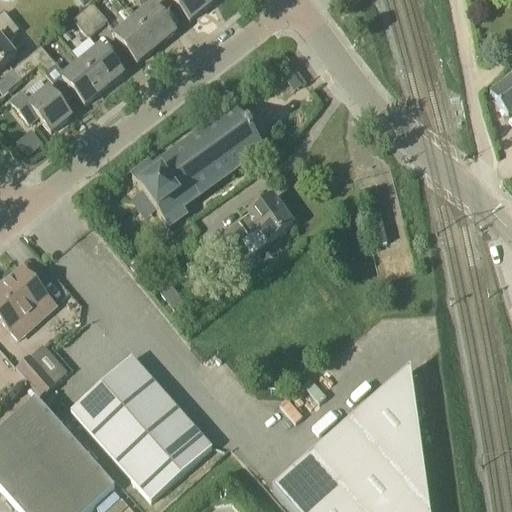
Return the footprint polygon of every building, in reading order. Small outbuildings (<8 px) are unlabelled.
[(168,0),(189,25),(209,9),(201,0),(168,0)] [(201,0),(209,9),(219,0),(201,0)] [(83,15),(98,34),(108,26),(92,8),(83,15)] [(134,24),(156,52),(175,36),(153,9),(134,24)] [(88,42),(98,34),(83,15),(73,24),(88,42)] [(0,73),(16,61),(6,49),(13,44),(11,42),(19,35),(4,16),(0,18),(0,73)] [(137,67),(156,52),(134,24),(114,40),(137,67)] [(100,51),(97,53),(88,43),(73,56),(82,66),(81,66),(104,94),(123,79),(100,51)] [(39,69),(46,77),(56,69),(41,51),(31,59),(39,69)] [(21,84),(39,69),(31,59),(13,75),(21,84)] [(84,110),(104,94),(81,66),(62,82),(84,110)] [(511,116),(511,78),(491,94),(490,96),(508,120),(511,116)] [(29,109),(22,100),(11,108),(29,129),(38,122),(51,137),(70,121),(48,94),(29,109)] [(168,161),(169,163),(154,174),(150,168),(132,182),(142,195),(142,196),(157,217),(167,230),(186,217),(182,212),(197,201),(198,203),(200,202),(198,200),(213,189),(214,191),(216,190),(215,188),(229,178),(231,179),(232,178),(231,177),(246,166),(247,168),(248,167),(247,165),(262,154),(263,156),(264,155),(234,113),(233,114),(234,116),(220,126),(218,125),(217,126),(218,128),(203,138),(202,136),(200,138),(202,139),(187,150),(186,148),(184,149),(185,151),(171,162),(169,160),(168,161)] [(15,144),(26,161),(43,150),(33,133),(15,144)] [(373,193),(360,196),(374,250),(387,247),(373,193)] [(244,249),(241,245),(258,233),(268,247),(293,229),(285,218),(289,215),(282,205),(278,208),(272,201),(248,218),(249,220),(219,242),(231,258),(244,249)] [(138,280),(149,272),(141,261),(130,270),(138,280)] [(55,311),(31,284),(22,274),(0,293),(0,324),(17,344),(55,311)] [(176,318),(186,310),(171,290),(161,298),(176,318)] [(57,389),(55,388),(67,378),(43,350),(31,361),(30,360),(16,372),(42,402),(57,389)] [(151,507),(211,454),(131,363),(71,416),(151,507)] [(428,511),(410,374),(272,495),(287,511),(428,511)] [(0,492),(17,511),(92,511),(114,494),(35,404),(0,434),(0,492)]
